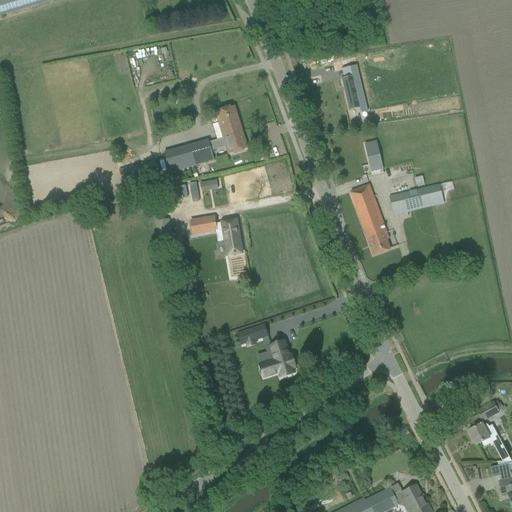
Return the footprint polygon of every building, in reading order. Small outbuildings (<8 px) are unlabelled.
[(0,0),(0,17),(56,0),(0,0)] [(367,112),(356,66),(351,67),(354,76),(343,79),(341,79),(349,111),(354,110),(356,115),(367,112)] [(215,112),(219,123),(213,125),(216,134),(221,133),(223,139),(242,133),(234,106),(224,109),(215,112)] [(247,149),(242,133),(223,139),(215,141),(218,150),(226,147),(228,155),(247,149)] [(214,161),(208,140),(164,153),(170,174),(214,161)] [(371,172),(383,169),(376,142),(364,144),(371,172)] [(119,170),(123,186),(159,176),(154,161),(119,170)] [(217,188),(216,181),(200,184),(201,191),(217,188)] [(369,186),(360,189),(350,192),(358,214),(357,214),(373,256),(390,250),(386,241),(389,240),(369,186)] [(409,192),(389,197),(394,216),(403,214),(404,218),(416,215),(415,211),(437,206),(433,191),(410,197),(409,192)] [(236,221),(226,222),(221,223),(215,224),(215,219),(190,223),(192,235),(222,230),(227,257),(242,254),(236,221)] [(170,227),(169,220),(158,222),(159,228),(170,227)] [(263,325),(236,334),(240,345),(245,343),(244,339),(252,336),(254,340),(267,336),(263,325)] [(284,341),(270,346),(274,360),(260,364),(264,376),(278,371),(280,376),(294,372),(292,366),(294,366),(291,355),(288,355),(284,341)] [(497,400),(493,402),(477,411),(482,422),(499,413),(498,411),(502,409),(497,400)] [(482,425),(482,424),(468,432),(476,446),(482,443),(484,447),(490,443),(488,439),(489,439),(489,438),(497,434),(493,427),(492,427),(491,426),(489,427),(488,426),(487,425),(486,424),(485,424),(484,424),(483,424),(482,425)] [(497,466),(499,473),(510,471),(508,464),(497,466)] [(511,478),(508,480),(499,482),(501,495),(506,494),(511,506),(511,478)] [(381,493),(341,511),(384,511),(398,505),(397,504),(403,501),(408,511),(431,511),(427,504),(426,505),(416,486),(402,493),(394,498),(389,489),(386,490),(381,493)]
